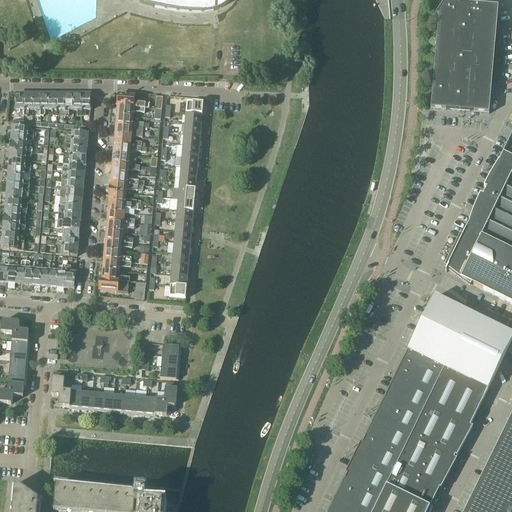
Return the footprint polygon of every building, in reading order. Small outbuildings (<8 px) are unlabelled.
[(140,3),(140,4),(152,7),(159,8),(172,11),(183,12),(189,13),(197,13),(201,13),(208,12),(213,11),(216,11),(219,9),(224,6),(228,3),(230,1),(230,0),(141,0),(142,3),(140,3)] [(431,110),(490,115),(491,100),(493,101),(494,95),(492,94),(499,8),(449,4),(447,3),(447,2),(447,1),(436,17),(437,17),(439,18),(431,110)] [(24,117),(24,95),(16,95),(16,111),(20,111),(20,117),(21,117),(24,117)] [(24,95),(24,117),(27,117),(28,116),(28,111),(32,111),(32,95),(24,95)] [(41,95),(32,95),(32,111),(37,111),(37,117),(38,118),(41,117),(41,95)] [(41,95),(41,117),(44,117),(45,116),(45,111),(49,111),(49,95),(41,95)] [(49,95),(49,111),(53,111),(53,117),(54,118),(57,118),(58,117),(58,112),(57,112),(57,96),(49,95)] [(146,110),(146,105),(134,104),(135,96),(128,95),(128,96),(118,96),(117,107),(118,107),(146,110)] [(65,96),(65,117),(68,117),(69,116),(69,112),(73,112),(73,96),(65,96)] [(82,96),(73,96),(73,112),(78,112),(78,116),(79,117),(82,117),(82,96)] [(82,96),(82,117),(84,117),(85,116),(85,112),(90,112),(90,97),(91,97),(91,96),(82,96)] [(186,114),(202,116),(203,105),(187,103),(186,114)] [(146,110),(118,107),(117,117),(134,118),(134,113),(145,114),(146,110)] [(202,116),(186,114),(185,125),(201,126),(202,116)] [(117,117),(116,126),(143,129),(144,124),(133,123),(134,118),(117,117)] [(185,125),(184,136),(200,137),(201,126),(185,125)] [(116,126),(115,136),(132,138),(132,133),(143,134),(143,129),(116,126)] [(12,136),(34,138),(34,135),(33,134),(28,133),(28,129),(12,128),(12,136)] [(72,133),(72,137),(67,136),(65,138),(65,141),(88,143),(88,135),(72,133)] [(34,138),(12,136),(11,144),(27,146),(28,142),(32,142),(34,141),(34,138)] [(115,136),(115,146),(146,149),(146,148),(146,144),(142,144),(131,143),(132,138),(115,136)] [(184,136),(183,147),(199,148),(200,137),(184,136)] [(511,139),(504,156),(503,155),(463,238),(464,239),(449,269),(471,285),(511,305),(511,139)] [(88,143),(65,141),(65,144),(71,145),(70,150),(87,151),(88,143)] [(27,146),(11,144),(10,152),(32,154),(33,151),(32,150),(27,150),(27,146)] [(146,149),(115,146),(114,156),(135,158),(136,153),(141,153),(145,153),(146,149)] [(199,148),(183,147),(182,157),(198,159),(199,148)] [(64,153),(64,157),(86,159),(87,151),(70,150),(70,154),(64,153)] [(10,152),(10,161),(26,162),(26,158),(31,159),(32,158),(32,154),(10,152)] [(135,162),(135,158),(114,156),(113,165),(140,168),(140,163),(135,162)] [(64,157),(63,166),(69,166),(85,167),(86,159),(64,157)] [(182,157),(181,168),(197,170),(198,159),(182,157)] [(10,161),(9,169),(31,171),(31,168),(30,166),(25,166),(26,162),(10,161)] [(135,167),(113,165),(112,175),(128,176),(129,172),(139,173),(140,172),(140,168),(135,167)] [(63,170),(62,174),(85,176),(85,167),(69,166),(69,170),(64,169),(63,170)] [(181,168),(180,179),(196,181),(197,170),(181,168)] [(31,171),(9,169),(8,177),(25,179),(25,175),(29,175),(31,174),(31,171)] [(85,176),(62,174),(62,182),(84,184),(85,176)] [(128,176),(112,175),(111,185),(143,187),(143,183),(128,181),(128,176)] [(8,177),(7,185),(29,187),(30,184),(29,183),(24,182),(25,179),(8,177)] [(196,181),(180,179),(175,179),(174,189),(179,190),(195,191),(196,181)] [(83,192),(84,184),(62,182),(61,190),(67,190),(67,191),(83,192)] [(7,185),(7,193),(29,195),(29,187),(7,185)] [(143,187),(111,185),(111,188),(110,188),(109,194),(127,196),(127,191),(142,192),(143,187)] [(61,190),(60,198),(82,200),(83,192),(67,191),(61,190)] [(179,190),(178,201),(194,202),(195,191),(179,190)] [(7,193),(6,202),(22,203),(22,199),(27,199),(28,198),(29,195),(7,193)] [(127,196),(109,194),(109,200),(110,200),(109,204),(138,206),(138,202),(126,201),(127,196)] [(82,200),(60,198),(60,202),(61,203),(66,204),(65,207),(82,208),(82,200)] [(194,202),(178,201),(177,212),(194,213),(194,202)] [(22,203),(6,202),(5,210),(27,211),(33,212),(34,208),(22,207),(22,203)] [(138,206),(109,204),(109,214),(125,215),(125,211),(138,212),(138,210),(137,210),(138,206)] [(82,208),(65,207),(59,206),(59,215),(81,217),(82,208)] [(27,211),(5,210),(4,218),(26,220),(26,216),(27,215),(27,211)] [(194,213),(177,212),(176,222),(193,224),(194,213)] [(125,215),(109,214),(108,223),(139,226),(139,222),(124,220),(125,215)] [(59,215),(58,223),(80,225),(81,217),(59,215)] [(26,220),(4,218),(4,226),(26,228),(26,225),(25,224),(26,220)] [(193,224),(176,222),(175,233),(192,235),(193,224)] [(58,223),(57,231),(79,233),(80,225),(58,223)] [(139,226),(108,223),(107,233),(123,234),(124,230),(134,231),(134,230),(138,230),(139,226)] [(4,226),(3,234),(19,236),(19,232),(24,232),(26,231),(26,228),(4,226)] [(79,233),(57,231),(57,234),(58,235),(63,236),(63,239),(79,241),(79,233)] [(123,234),(107,233),(106,243),(134,245),(135,241),(123,239),(123,234)] [(175,233),(174,244),(191,246),(192,235),(175,233)] [(19,236),(3,234),(2,242),(24,244),(25,241),(24,240),(19,239),(19,236)] [(56,244),(56,247),(78,249),(79,241),(63,239),(62,243),(57,243),(56,244)] [(24,244),(2,242),(1,251),(17,252),(17,253),(18,248),(23,249),(24,247),(24,244)] [(106,243),(105,252),(121,254),(122,249),(134,250),(134,245),(106,243)] [(174,244),(173,255),(190,257),(191,246),(174,244)] [(149,247),(140,246),(139,250),(139,253),(149,254),(149,247)] [(78,249),(56,247),(56,250),(57,252),(56,256),(77,258),(78,249)] [(105,252),(104,262),(131,264),(132,260),(121,259),(121,254),(105,252)] [(173,255),(172,266),(189,267),(190,257),(173,255)] [(0,283),(8,284),(10,262),(7,262),(6,262),(5,268),(0,267),(0,283)] [(13,262),(10,262),(8,284),(16,285),(17,269),(14,268),(14,263),(13,262)] [(131,264),(104,262),(103,272),(120,273),(120,268),(131,269),(135,269),(135,265),(131,265),(131,264)] [(21,269),(17,269),(16,285),(24,286),(26,263),(23,263),(22,264),(21,269)] [(29,264),(26,263),(24,286),(32,286),(33,270),(30,269),(30,265),(29,264)] [(33,270),(32,286),(40,287),(42,270),(42,267),(38,267),(39,266),(37,264),(34,264),(33,270)] [(46,271),(42,270),(40,287),(49,288),(51,265),(48,265),(46,267),(46,271)] [(51,265),(49,288),(57,289),(58,272),(54,272),(55,267),(53,266),(51,265)] [(189,267),(172,266),(171,277),(188,278),(189,267)] [(58,272),(57,289),(65,290),(67,267),(64,267),(63,267),(62,272),(58,272)] [(76,274),(75,274),(70,274),(71,268),(70,267),(67,267),(65,290),(74,290),(76,274)] [(103,272),(103,281),(129,284),(130,281),(130,279),(119,278),(120,273),(103,272)] [(171,277),(170,288),(187,289),(188,278),(171,277)] [(129,284),(103,281),(101,281),(100,292),(117,294),(118,288),(129,289),(129,284)] [(187,289),(170,288),(169,298),(186,300),(187,289)] [(408,352),(448,372),(488,391),(511,342),(511,335),(454,307),(435,298),(408,352)] [(12,343),(28,344),(29,338),(29,333),(22,332),(19,332),(20,326),(20,325),(19,324),(18,324),(0,321),(0,334),(13,335),(12,343)] [(12,343),(11,353),(29,355),(30,349),(28,347),(28,344),(12,343)] [(162,358),(178,359),(179,356),(181,355),(181,348),(163,347),(162,358)] [(379,511),(448,372),(408,352),(362,447),(329,511),(379,511)] [(29,355),(11,353),(10,364),(26,366),(26,362),(29,361),(29,355)] [(161,369),(177,371),(179,371),(180,365),(178,363),(178,359),(162,358),(161,369)] [(10,364),(9,375),(27,376),(28,371),(26,369),(26,366),(10,364)] [(177,371),(161,369),(160,380),(178,382),(179,375),(177,373),(177,371)] [(448,372),(379,511),(428,511),(488,391),(448,372)] [(80,412),(82,394),(64,392),(65,375),(65,374),(53,373),(51,395),(51,396),(52,396),(52,397),(53,397),(59,398),(59,401),(58,408),(73,409),(74,411),(80,412)] [(27,382),(27,376),(9,375),(8,386),(24,387),(24,384),(27,382)] [(146,400),(145,418),(150,418),(153,416),(167,418),(168,408),(176,408),(178,385),(166,384),(164,401),(146,400)] [(23,398),(24,387),(8,386),(8,393),(0,392),(0,404),(11,405),(12,405),(12,404),(13,404),(13,397),(17,398),(23,398)] [(82,394),(80,412),(86,412),(88,410),(91,411),(92,395),(82,394)] [(103,396),(92,395),(91,411),(94,411),(96,413),(102,414),(103,396)] [(103,396),(102,414),(107,414),(110,412),(113,413),(114,397),(103,396)] [(125,398),(114,397),(113,413),(116,413),(117,415),(123,416),(125,398)] [(125,398),(123,416),(129,416),(131,414),(134,415),(136,399),(125,398)] [(146,400),(136,399),(134,415),(137,415),(139,417),(145,418),(146,400)] [(511,511),(511,414),(464,511),(511,511)] [(39,502),(15,485),(12,511),(40,511),(41,503),(39,503),(39,502)] [(166,511),(167,505),(146,503),(147,495),(56,487),(53,511),(166,511)]
